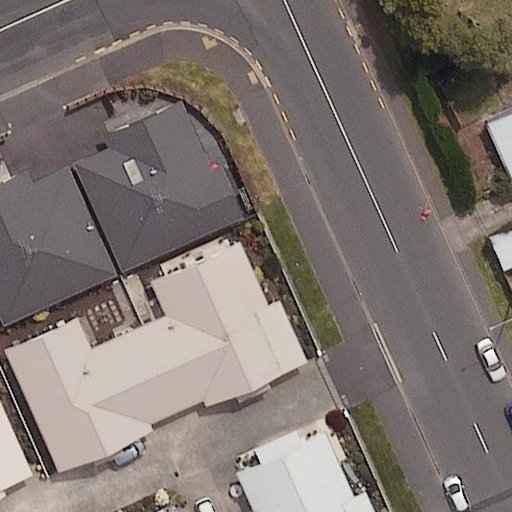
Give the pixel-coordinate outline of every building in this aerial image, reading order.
[(69,152),(119,262),(242,207),(218,153),(209,157),(184,101),(69,152)] [(511,102),(485,114),(511,174),(511,102)] [(0,315),(119,262),(69,152),(0,183),(0,315)] [(511,255),(511,220),(490,230),(502,260),(511,255)] [(155,426),(152,421),(204,398),(206,403),(308,357),(281,295),(269,300),(242,238),(153,278),(169,315),(97,347),(83,313),(8,346),(61,467),(155,426)] [(0,493),(37,478),(0,394),(0,493)] [(302,430),(297,419),(252,439),(257,450),(235,460),(258,511),(255,511),(166,511),(160,499),(131,511),(377,511),(364,481),(354,486),(324,420),(302,430)]
